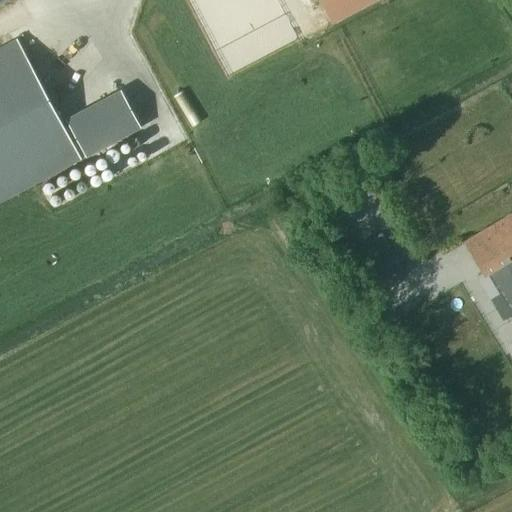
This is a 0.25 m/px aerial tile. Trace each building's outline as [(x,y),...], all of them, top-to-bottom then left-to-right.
[(219,0),(238,37),(271,20),(261,0),(219,0)] [(319,0),(332,23),(375,0),(319,0)] [(0,202),(78,160),(14,41),(0,48),(0,202)] [(111,96),(58,124),(78,160),(92,153),(107,180),(145,160),(111,96)] [(511,213),(463,242),(483,276),(488,273),(501,295),(491,300),(503,321),(511,316),(511,213)] [(404,270),(381,234),(346,255),(368,292),(404,270)]
